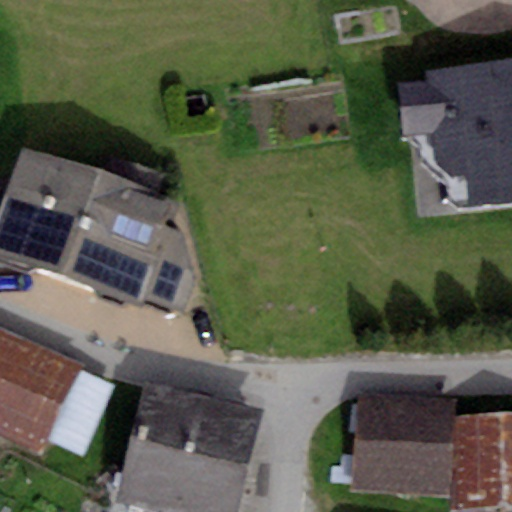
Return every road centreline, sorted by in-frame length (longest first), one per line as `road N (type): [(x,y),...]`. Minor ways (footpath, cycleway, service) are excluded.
road 1 (residential): [(0,300),(299,381)]
road 2 (residential): [(511,374),(299,381)]
road 3 (residential): [(299,381),(291,511)]
